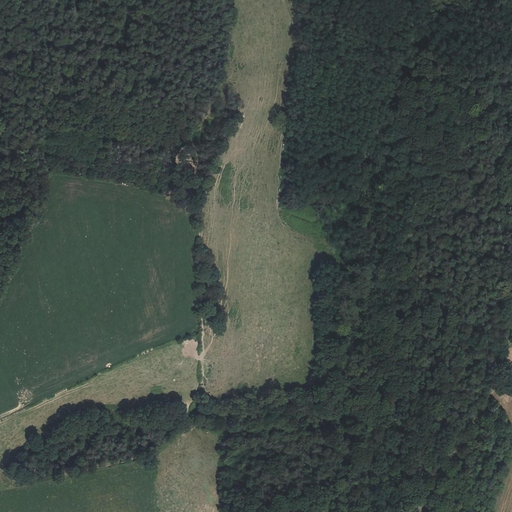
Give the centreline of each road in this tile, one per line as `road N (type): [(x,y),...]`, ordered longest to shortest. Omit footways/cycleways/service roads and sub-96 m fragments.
road 1 (track): [(511,77),(445,156),(414,211),(367,456),(333,511)]
road 2 (track): [(15,0),(43,140)]
